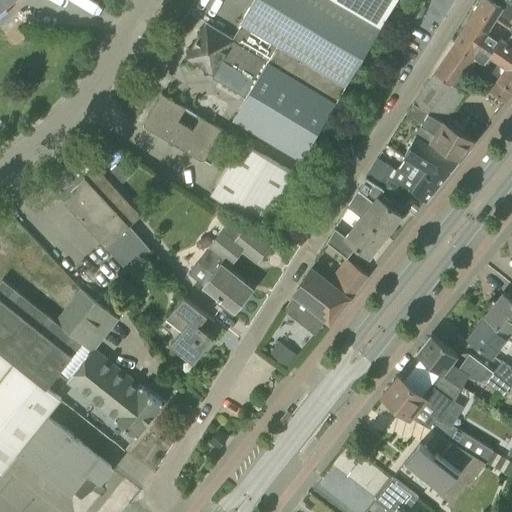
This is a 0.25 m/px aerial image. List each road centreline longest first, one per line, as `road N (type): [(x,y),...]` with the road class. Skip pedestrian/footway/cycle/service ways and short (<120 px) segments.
road 1 (residential): [(190,511),(170,494),(170,469),(459,0)]
road 2 (tertiary): [(511,142),(349,346),(341,379)]
road 3 (tertiary): [(341,379),(370,359),(511,180)]
road 4 (residential): [(157,0),(94,101),(53,141),(0,171)]
road 5 (tertiary): [(248,493),(341,379)]
